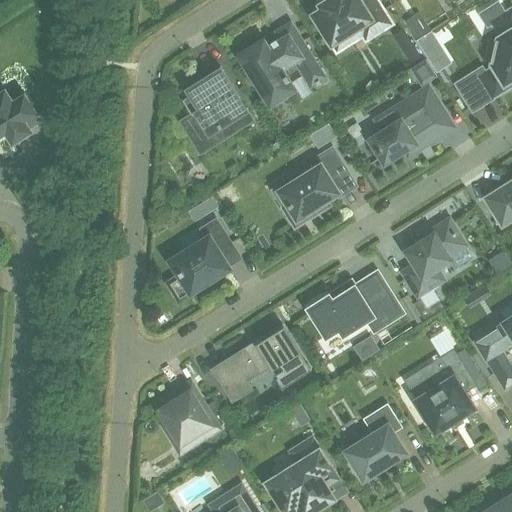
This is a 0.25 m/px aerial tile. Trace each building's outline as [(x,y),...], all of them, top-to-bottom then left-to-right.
[(370,20),(378,31),(391,23),(375,0),(367,0),(362,4),(359,0),(331,0),(329,2),(328,0),(327,1),(328,2),(321,5),(324,9),(314,15),(332,43),(333,43),(338,50),(356,38),(358,30),(357,28),(370,20)] [(483,80),(494,97),(511,85),(511,9),(493,22),(501,36),(498,38),(498,40),(490,39),(485,60),(493,62),(492,64),(494,68),(485,73),(482,69),(458,84),(462,91),(473,83),(475,86),(483,80)] [(406,21),(416,38),(431,29),(421,12),(406,21)] [(417,41),(423,50),(437,41),(432,32),(417,41)] [(273,45),(267,48),(263,42),(241,56),(271,103),(293,89),(288,81),(290,80),(287,75),(285,76),(282,70),(296,61),(306,76),(319,68),(302,41),(290,49),(283,38),(278,41),(277,39),(271,43),(273,45)] [(415,70),(423,82),(433,75),(425,64),(415,70)] [(188,90),(191,95),(183,100),(192,115),(182,121),(196,143),(222,127),(227,136),(253,119),(221,69),(188,90)] [(400,121),(384,131),(371,140),(385,162),(406,149),(409,155),(419,148),(419,149),(420,148),(420,147),(427,143),(427,144),(428,143),(442,134),(432,118),(443,110),(429,88),(393,110),(400,121)] [(13,143),(31,132),(29,128),(41,121),(25,96),(13,103),(6,92),(0,95),(0,136),(6,132),(13,143)] [(329,124),(311,135),(318,147),(336,136),(329,124)] [(278,141),(270,147),(272,151),(281,145),(278,141)] [(338,193),(330,180),(347,170),(333,148),(319,157),(323,164),(303,177),(300,173),(283,183),(294,201),(284,207),(296,226),(329,205),(326,200),(338,193)] [(511,181),(489,196),(486,198),(503,225),(511,218),(511,181)] [(199,204),(207,216),(220,208),(213,196),(199,204)] [(218,251),(231,243),(217,220),(202,229),(208,238),(172,261),(191,292),(208,281),(209,282),(221,275),(220,274),(229,268),(218,251)] [(449,221),(422,238),(424,241),(408,251),(417,265),(405,272),(419,294),(431,286),(424,275),(449,259),(447,255),(464,245),(449,221)] [(402,313),(386,287),(367,299),(364,301),(355,287),(339,297),(339,298),(332,302),(329,297),(309,309),(327,336),(340,328),(344,334),(368,319),(375,330),(402,313)] [(421,322),(412,307),(408,309),(418,324),(421,322)] [(496,371),(496,372),(508,364),(500,350),(511,342),(511,319),(477,341),(482,349),(496,371)] [(309,368),(307,364),(294,344),(289,347),(277,329),(245,349),(248,353),(228,365),(226,361),(213,369),(233,401),(252,389),(246,380),(274,363),(280,371),(278,373),(285,384),(309,368)] [(482,349),(472,356),(486,377),(496,371),(482,349)] [(436,434),(450,424),(476,408),(466,391),(475,385),(458,358),(447,365),(454,375),(441,383),(436,375),(431,374),(424,378),(423,383),(428,391),(414,400),(436,434)] [(179,399),(168,406),(161,411),(168,423),(164,426),(181,451),(219,427),(191,383),(176,393),(179,399)] [(291,408),(299,421),(308,415),(311,421),(311,420),(300,403),(291,408)] [(362,442),(348,451),(365,478),(379,469),(380,471),(382,470),(381,469),(383,467),(387,464),(390,464),(392,463),(391,462),(405,453),(393,434),(403,427),(388,403),(363,419),(373,433),(371,434),(372,436),(364,441),(363,440),(361,441),(362,442)] [(302,511),(311,511),(333,498),(328,491),(325,486),(335,479),(336,479),(312,440),(294,452),(301,463),(268,483),(286,511),(288,511),(299,506),(302,511)] [(239,462),(229,446),(218,453),(228,469),(239,462)] [(257,511),(241,487),(213,506),(217,511),(257,511)] [(511,511),(511,491),(503,497),(505,501),(486,511),(511,511)] [(158,492),(144,501),(151,511),(165,503),(158,492)]
